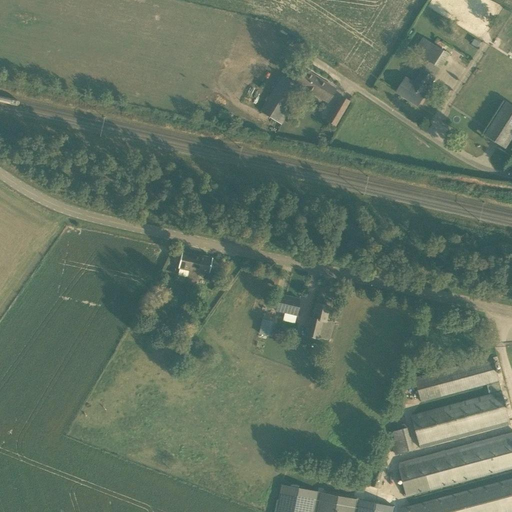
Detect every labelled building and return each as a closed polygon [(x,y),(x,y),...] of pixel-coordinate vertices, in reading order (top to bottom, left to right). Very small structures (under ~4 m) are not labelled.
[(441,69),(450,54),(424,37),(414,51),(441,69)] [(336,89),(299,66),(290,81),(281,76),(260,111),(277,121),(299,86),(306,90),(327,103),(336,89)] [(414,84),(406,78),(397,92),(418,106),(427,92),(426,92),(430,86),(434,79),(423,71),(414,84)] [(335,127),(344,110),(349,102),(341,97),(326,121),(335,127)] [(505,149),(511,140),(511,138),(511,105),(507,102),(485,136),(505,149)] [(209,275),(212,258),(182,251),(178,267),(180,267),(178,275),(189,278),(188,282),(197,284),(199,273),(209,275)] [(296,316),(298,309),(300,299),(279,295),(276,311),(296,316)] [(330,323),(326,322),(329,306),(315,303),(312,317),(308,316),(304,335),(317,338),(326,340),(330,323)] [(262,320),(259,334),(270,337),(273,322),(262,320)] [(511,425),(493,357),(415,379),(420,402),(458,393),(487,385),(490,395),(412,415),(421,449),(511,425)] [(413,451),(407,428),(406,423),(398,426),(399,430),(393,432),(395,442),(392,443),(395,455),(413,451)] [(511,432),(400,463),(401,467),(399,468),(406,496),(511,467),(511,432)] [(511,511),(511,479),(401,510),(401,511),(511,511)] [(281,484),(274,511),(355,511),(356,511),(360,511),(361,505),(357,504),(358,500),(321,492),(281,484)] [(393,511),(390,500),(371,505),(373,511),(393,511)]
